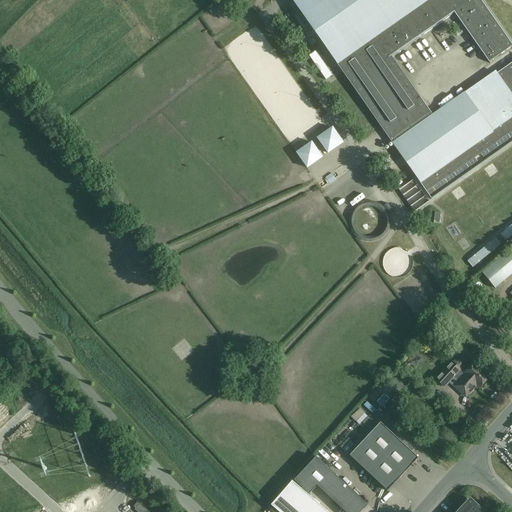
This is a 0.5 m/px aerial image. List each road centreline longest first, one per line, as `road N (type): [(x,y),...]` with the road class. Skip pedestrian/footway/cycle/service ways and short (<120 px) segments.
road 1 (unknown): [(511,352),(459,301),(402,206),(259,10)]
road 2 (unclassified): [(199,511),(0,287)]
